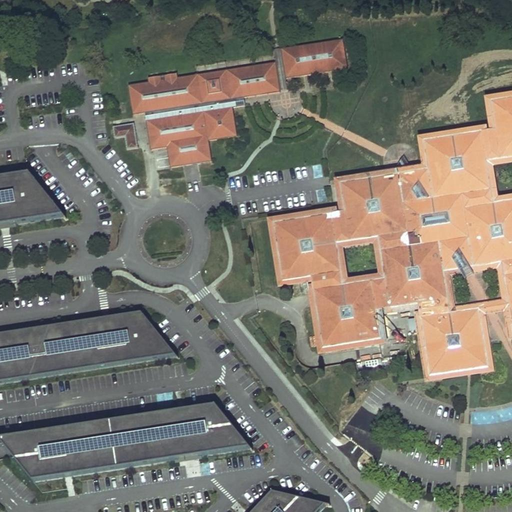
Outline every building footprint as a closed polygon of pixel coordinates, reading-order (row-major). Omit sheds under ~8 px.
[(344,39),(281,50),(287,79),(304,76),(303,70),(310,69),(311,74),(328,72),(327,66),(335,65),(335,70),(348,68),(344,39)] [(277,63),(281,92),(289,90),(287,79),(281,50),(275,51),(277,63)] [(129,86),(134,116),(146,114),(152,150),(168,148),(172,168),(213,161),(210,141),(209,137),(234,133),(230,109),(234,108),(246,106),(244,99),(281,92),(277,63),(179,78),(178,74),(149,79),(149,82),(129,86)] [(274,223),(284,284),(313,279),(323,350),(383,341),(379,312),(419,306),(429,378),(490,368),(481,315),(480,307),(453,312),(445,272),(460,270),(461,272),(470,266),(473,265),(473,268),(501,264),(507,299),(509,310),(511,330),(511,98),(490,102),(495,131),(424,141),(428,172),(416,174),(405,176),(403,177),(401,174),(341,183),(346,212),(274,223)] [(209,137),(210,141),(239,137),(234,108),(230,109),(234,133),(209,137)] [(114,127),(116,139),(127,137),(129,150),(140,148),(136,123),(114,127)] [(403,161),(399,166),(405,176),(416,174),(406,157),(403,161)] [(0,225),(6,224),(66,215),(31,173),(0,177),(0,225)] [(474,274),(470,266),(461,272),(466,279),(470,276),(474,274)] [(479,304),(480,307),(481,315),(509,310),(507,299),(479,304)] [(0,383),(180,359),(143,313),(0,334),(0,383)] [(173,393),(158,393),(158,405),(173,404),(173,393)] [(220,408),(2,438),(11,449),(36,481),(254,451),(220,408)] [(276,495),(257,511),(324,511),(328,509),(276,495)]
